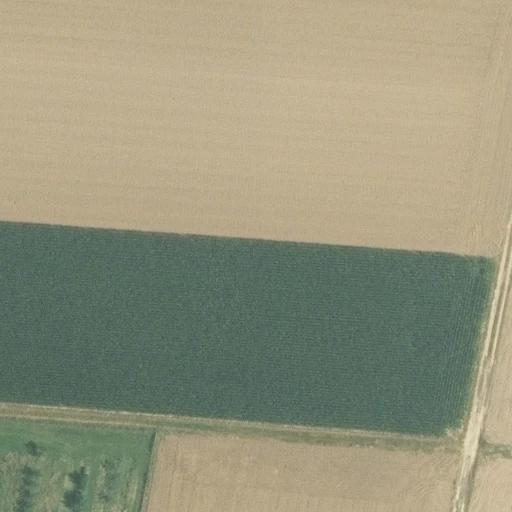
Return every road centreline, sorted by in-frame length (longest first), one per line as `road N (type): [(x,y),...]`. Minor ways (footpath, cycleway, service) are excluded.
road 1 (track): [(511,454),(0,428)]
road 2 (track): [(469,451),(511,272)]
